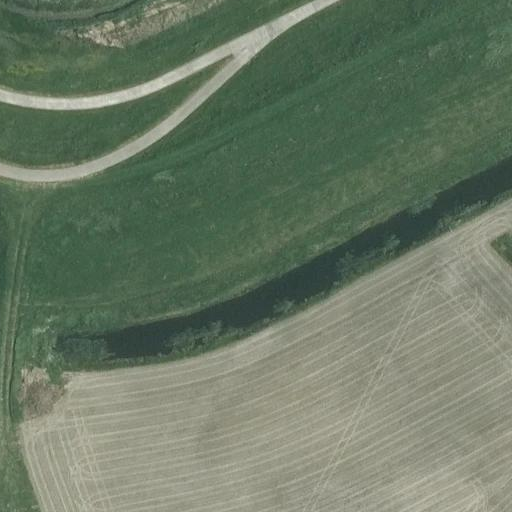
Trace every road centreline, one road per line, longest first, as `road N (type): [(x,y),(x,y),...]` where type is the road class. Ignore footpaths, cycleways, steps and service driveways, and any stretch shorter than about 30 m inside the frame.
road 1 (track): [(0,184),(40,191),(169,163),(484,0)]
road 2 (track): [(7,454),(2,383),(26,175)]
